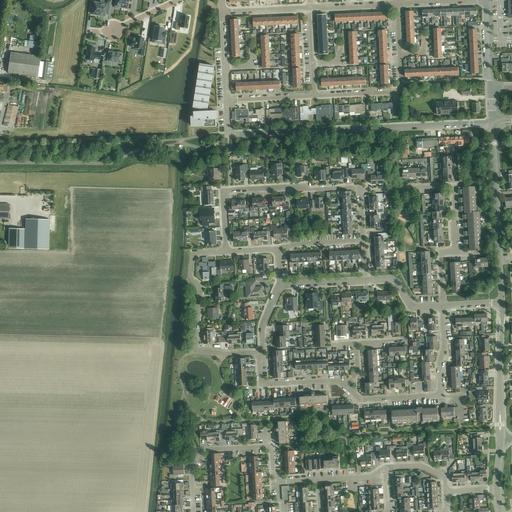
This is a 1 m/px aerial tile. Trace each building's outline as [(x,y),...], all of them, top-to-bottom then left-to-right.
[(132,2),(131,0),(122,0),(121,8),(127,9),(129,2),(132,2)] [(94,1),(91,1),(90,7),(93,7),(92,15),(98,16),(100,3),(94,2),(94,1)] [(100,3),(98,16),(101,16),(100,17),(104,18),(104,17),(105,17),(106,10),(109,11),(110,1),(107,1),(107,2),(100,1),(100,3)] [(177,25),(176,30),(188,32),(190,18),(182,17),(181,25),(177,25)] [(165,38),(166,32),(163,32),(164,28),(155,26),(152,40),(162,42),(162,38),(165,38)] [(171,32),(169,43),(176,44),(177,33),(171,32)] [(135,47),(134,50),(138,50),(138,49),(142,49),(141,51),(145,51),(146,42),(143,42),(144,38),(140,38),(140,37),(136,36),(136,39),(134,39),(133,40),(130,39),(129,46),(135,47)] [(85,55),(86,55),(86,59),(94,60),(94,59),(100,60),(101,53),(95,52),(95,48),(93,48),(93,47),(90,46),(89,47),(87,47),(87,51),(86,51),(85,55)] [(7,72),(38,77),(41,56),(10,52),(7,72)] [(108,65),(108,61),(112,62),(112,63),(116,64),(116,63),(120,63),(122,54),(117,54),(118,53),(113,52),(113,53),(109,52),(108,58),(103,58),(102,64),(108,65)] [(51,79),(53,62),(44,61),(42,79),(46,80),(46,78),(51,79)] [(216,127),(216,124),(216,123),(216,119),(217,119),(217,115),(217,112),(217,111),(209,112),(209,110),(208,109),(206,109),(206,107),(206,104),(207,104),(208,100),(207,100),(209,90),(210,86),(209,86),(211,78),(211,76),(212,76),(212,71),(212,66),(203,65),(202,68),(201,68),(200,76),(201,76),(200,82),(199,82),(197,90),(199,90),(198,96),(196,96),(195,104),(197,105),(196,108),(202,109),(201,113),(195,113),(195,117),(195,119),(192,119),(192,123),(192,127),(204,126),(204,127),(216,127)] [(437,115),(458,114),(458,101),(436,102),(437,115)] [(377,110),(382,109),(383,109),(382,104),(383,104),(383,103),(378,103),(378,104),(371,104),(371,111),(377,111),(377,110)] [(388,109),(394,109),(394,114),(398,114),(398,105),(394,105),(393,103),(390,103),(383,104),(382,104),(383,109),(382,109),(383,111),(388,111),(388,109)] [(13,128),(18,107),(8,104),(3,125),(13,128)] [(361,118),(365,118),(365,104),(364,104),(362,104),(357,104),(357,105),(350,105),(350,112),(355,112),(355,114),(361,113),(361,118)] [(316,107),(316,109),(317,114),(317,120),(321,120),(321,115),(330,114),(330,117),(334,116),(333,105),(330,105),(324,106),(325,107),(316,107)] [(350,114),(350,112),(350,105),(345,105),(338,106),(338,105),(334,105),(335,119),(340,119),(339,113),(344,113),(344,114),(350,114)] [(317,114),(316,109),(312,110),(312,111),(309,111),(309,106),(303,107),(300,107),(301,120),(308,119),(308,114),(317,114)] [(290,113),(283,113),(283,118),(291,118),(293,118),(293,120),(299,120),(298,107),(297,107),(295,107),(295,108),(290,109),(290,113)] [(261,108),(261,110),(256,110),(256,114),(253,114),(253,112),(249,112),(249,121),(252,121),(252,119),(257,118),(257,119),(260,119),(260,124),(265,123),(264,108),(261,108)] [(274,109),(275,109),(269,110),(266,110),(267,122),(272,122),(272,119),(283,118),(283,113),(282,108),(274,109)] [(247,122),(249,121),(249,112),(248,110),(243,110),(243,112),(242,112),(242,110),(235,110),(235,112),(233,112),(233,120),(236,119),(236,120),(240,120),(240,118),(246,118),(247,122)] [(447,147),(447,144),(447,137),(437,138),(438,147),(446,146),(446,147),(447,147)] [(447,144),(455,143),(455,146),(455,137),(447,137),(447,144)] [(464,143),(468,142),(468,139),(463,139),(463,137),(455,137),(455,146),(463,146),(463,143),(464,143)] [(417,148),(431,147),(431,138),(417,139),(417,148)] [(278,160),(279,164),(277,164),(277,166),(272,167),(272,170),(269,170),(270,175),(272,175),(273,179),(278,178),(278,173),(283,173),(282,164),(282,160),(278,160)] [(362,170),(359,170),(359,178),(365,178),(365,171),(368,171),(368,164),(361,165),(362,170)] [(245,173),(248,173),(247,165),(243,165),(243,167),(236,167),(237,181),(244,180),(245,180),(245,173)] [(352,178),(359,178),(359,170),(355,170),(355,165),(349,166),(349,172),(352,172),(352,178)] [(305,175),(309,175),(308,166),(305,166),(297,167),(298,177),(303,177),(303,173),(305,173),(305,175)] [(326,180),(325,175),(329,174),(329,167),(324,167),(324,170),(314,170),(315,177),(314,177),(314,178),(315,178),(315,180),(326,180)] [(263,170),(258,170),(258,168),(251,168),(251,171),(250,171),(251,180),(264,179),(264,176),(266,176),(266,169),(263,169),(263,170)] [(217,179),(222,179),(222,178),(221,169),(207,170),(207,177),(209,177),(209,182),(215,181),(215,179),(217,179)] [(345,177),(349,177),(348,172),(348,169),(344,169),(345,170),(333,171),(334,172),(334,175),(334,179),(343,179),(343,177),(345,177)] [(371,169),(368,169),(368,171),(368,178),(371,178),(372,184),(378,184),(377,176),(377,173),(374,174),(374,171),(371,171),(371,169)] [(381,176),(377,176),(378,184),(384,184),(384,177),(387,177),(386,170),(380,171),(381,176)] [(205,205),(214,205),(213,191),(211,191),(211,190),(211,187),(201,187),(201,191),(204,191),(205,205)] [(475,187),(463,187),(464,196),(476,195),(475,187)] [(376,197),(369,197),(370,204),(380,203),(380,200),(383,200),(383,193),(376,194),(376,197)] [(464,196),(464,204),(476,204),(476,195),(464,196)] [(276,207),(280,207),(279,197),(272,198),(273,205),(270,205),(270,211),(276,211),(276,207)] [(285,197),(279,197),(280,207),(284,206),(284,210),(290,210),(289,204),(286,204),(285,197)] [(265,198),(259,199),(260,208),(263,207),(264,211),(269,211),(268,205),(266,205),(265,198)] [(316,208),(323,208),(323,198),(315,198),(315,202),(314,202),(314,201),(311,201),(311,208),(314,208),(314,207),(316,207),(316,208)] [(254,208),(260,208),(259,199),(253,199),(253,204),(250,204),(251,211),(254,211),(254,208)] [(298,209),(309,208),(308,199),(306,199),(297,200),(298,209)] [(234,210),(239,210),(238,200),(232,200),(232,206),(229,206),(229,213),(235,213),(234,210)] [(244,213),(249,212),(249,205),(246,205),(245,201),(241,201),(241,200),(238,200),(239,210),(244,210),(244,213)] [(0,219),(9,219),(9,204),(0,203),(0,219)] [(380,203),(370,204),(370,210),(377,209),(377,212),(384,212),(383,206),(381,206),(381,203),(380,203)] [(465,213),(468,213),(477,212),(476,204),(464,204),(465,213)] [(212,216),(214,216),(214,214),(214,209),(200,210),(201,217),(202,217),(203,226),(209,225),(209,223),(213,223),(213,219),(212,219),(212,216)] [(384,218),(384,212),(377,212),(377,215),(370,216),(371,222),(379,221),(379,218),(384,218)] [(477,212),(468,213),(468,221),(480,220),(480,212),(477,212)] [(25,230),(24,248),(49,248),(50,220),(25,219),(25,230)] [(481,229),(480,220),(468,221),(469,229),(481,229)] [(379,224),(379,221),(371,222),(371,228),(378,228),(378,231),(385,231),(384,224),(379,224)] [(275,239),(281,238),(281,229),(278,229),(278,225),(271,226),(272,233),(274,233),(275,239)] [(282,229),(281,229),(281,238),(288,238),(287,231),(291,231),(290,225),(285,225),(285,227),(282,227),(282,229)] [(245,231),(241,232),(241,242),(248,241),(248,235),(251,235),(250,227),(248,227),(245,227),(245,231)] [(268,236),(270,236),(270,233),(270,227),(264,228),(264,231),(261,232),(261,240),(268,240),(268,236)] [(234,242),(241,242),(241,232),(236,232),(236,228),(230,228),(231,236),(234,236),(234,242)] [(255,241),(261,240),(261,232),(258,232),(257,228),(251,228),(252,235),(252,237),(255,236),(255,241)] [(25,230),(9,229),(8,247),(24,248),(25,230)] [(208,245),(216,245),(215,231),(209,232),(209,229),(201,229),(201,232),(205,232),(205,239),(207,239),(208,245)] [(481,237),(481,229),(469,229),(469,238),(481,237)] [(387,233),(378,233),(378,236),(374,237),(374,239),(375,239),(375,243),(383,242),(383,238),(388,238),(387,233)] [(482,249),(481,237),(469,238),(470,250),(477,250),(477,251),(479,251),(479,250),(483,250),(483,249),(482,249)] [(258,271),(269,270),(269,259),(259,260),(260,266),(258,266),(258,271)] [(377,270),(385,270),(384,262),(389,262),(389,259),(384,259),(384,260),(376,261),(376,260),(375,261),(375,263),(377,263),(377,266),(377,270)] [(247,274),(250,274),(253,273),(253,266),(250,267),(249,260),(239,260),(240,271),(246,270),(247,274)] [(228,272),(235,271),(234,262),(229,262),(229,261),(221,262),(221,270),(228,270),(228,272)] [(212,275),(216,275),(215,262),(208,262),(208,263),(207,264),(206,263),(203,263),(199,263),(199,267),(203,267),(203,280),(210,280),(209,273),(212,273),(212,275)] [(247,298),(263,296),(262,287),(255,288),(254,283),(245,284),(247,298)] [(224,302),(223,293),(226,293),(225,291),(233,291),(232,286),(225,286),(225,289),(223,289),(224,289),(224,285),(217,285),(217,289),(214,289),(215,302),(224,302)] [(367,299),(369,299),(368,290),(364,291),(363,292),(361,292),(360,291),(356,291),(356,300),(358,300),(358,301),(360,302),(366,302),(367,300),(367,299)] [(378,295),(375,295),(375,302),(378,302),(378,300),(391,299),(390,292),(378,292),(378,295)] [(342,293),(342,294),(342,302),(349,302),(349,301),(351,301),(351,294),(349,294),(348,293),(342,293)] [(318,309),(322,309),(322,301),(318,301),(317,294),(314,294),(314,295),(308,295),(309,303),(307,303),(308,308),(318,307),(318,309)] [(338,306),(341,306),(341,299),(338,299),(338,295),(331,296),(332,304),(338,304),(338,306)] [(286,311),(298,310),(297,297),(292,298),(286,298),(287,304),(286,304),(286,311)] [(245,319),(253,319),(253,308),(248,309),(248,304),(242,304),(242,309),(244,309),(245,319)] [(218,308),(221,308),(221,305),(214,305),(214,308),(208,308),(208,319),(219,318),(218,308)] [(392,315),(388,316),(389,328),(392,328),(392,333),(400,333),(400,322),(393,322),(392,315)] [(345,321),(346,321),(346,325),(337,325),(337,332),(337,335),(337,336),(346,336),(345,333),(349,333),(348,332),(348,318),(341,319),(342,321),(345,321)] [(410,322),(408,322),(409,330),(411,329),(411,330),(418,330),(418,328),(417,326),(417,319),(410,320),(410,322)] [(246,323),(243,323),(243,328),(244,338),(246,338),(247,343),(254,342),(254,333),(246,334),(246,323)] [(374,323),(368,324),(368,330),(372,330),(372,334),(378,334),(377,325),(374,325),(374,323)] [(381,325),(377,325),(378,334),(384,334),(384,330),(387,329),(386,323),(381,323),(381,325)] [(354,335),(360,335),(359,326),(356,326),(356,324),(350,325),(350,332),(353,331),(354,335)] [(362,326),(359,326),(360,335),(366,335),(365,331),(368,330),(368,324),(366,324),(362,324),(362,326)] [(212,337),(216,337),(215,334),(214,334),(214,328),(207,328),(207,332),(203,332),(203,338),(212,337)] [(241,329),(241,332),(237,332),(237,334),(234,334),(234,343),(240,343),(240,339),(241,339),(243,339),(243,329),(241,329)] [(225,330),(225,333),(225,335),(222,336),(222,342),(225,342),(225,340),(228,340),(228,344),(234,343),(234,334),(231,334),(230,333),(227,333),(226,330),(225,330)] [(481,351),(490,351),(489,339),(485,339),(484,336),(479,336),(479,340),(480,340),(481,351)] [(488,362),(489,361),(489,356),(486,357),(486,353),(478,354),(479,357),(480,357),(480,368),(488,368),(488,362)] [(479,385),(488,385),(488,372),(479,372),(479,385)] [(461,388),(461,383),(449,384),(450,386),(452,386),(452,389),(455,389),(455,393),(464,392),(464,389),(464,388),(461,388)] [(484,400),(488,400),(487,391),(476,391),(476,395),(478,395),(478,399),(484,399),(484,400)] [(299,397),(300,406),(315,406),(317,405),(326,405),(327,405),(327,404),(327,395),(315,396),(314,392),(312,392),(312,396),(299,397)] [(347,401),(347,405),(348,405),(348,414),(359,414),(359,406),(354,406),(354,405),(349,405),(349,401),(347,401)] [(442,417),(449,417),(449,408),(447,408),(447,405),(444,405),(445,408),(441,408),(442,417)] [(479,421),(487,421),(486,408),(484,408),(484,405),(477,406),(477,409),(479,409),(479,421)] [(449,417),(457,416),(457,407),(449,408),(449,417)] [(438,420),(438,408),(423,409),(423,408),(417,408),(417,410),(392,411),(392,423),(396,423),(396,425),(398,425),(398,423),(401,422),(401,425),(403,425),(403,422),(406,422),(406,425),(408,425),(408,422),(411,422),(411,424),(413,424),(413,422),(416,422),(416,424),(418,424),(418,421),(423,421),(423,424),(425,423),(425,421),(428,421),(428,423),(430,423),(430,421),(433,421),(433,423),(435,423),(435,420),(438,420)] [(288,426),(288,421),(278,422),(279,429),(274,429),(275,432),(279,432),(280,444),(289,443),(288,429),(288,426)] [(242,427),(248,426),(249,439),(256,439),(255,425),(248,426),(248,424),(242,424),(242,427)] [(234,440),(238,440),(238,436),(243,436),(243,429),(241,429),(232,429),(232,431),(232,441),(234,441),(234,440)] [(216,432),(213,432),(214,441),(220,441),(220,437),(223,437),(222,430),(216,430),(216,432)] [(226,437),(226,441),(230,440),(230,441),(232,441),(232,431),(228,432),(228,430),(222,430),(223,437),(226,437)] [(204,431),(200,431),(200,439),(208,439),(208,442),(214,441),(213,432),(210,433),(210,431),(204,431)] [(473,441),(473,445),(482,444),(481,438),(477,438),(477,435),(470,435),(471,441),(473,441)] [(424,446),(419,446),(419,456),(425,456),(424,449),(427,448),(427,442),(424,443),(424,446)] [(414,457),(419,456),(419,446),(413,447),(413,443),(410,443),(410,445),(410,452),(413,451),(414,457)] [(482,450),(482,444),(473,445),(473,448),(471,448),(472,454),(478,453),(478,450),(482,450)] [(407,447),(402,447),(402,459),(408,459),(407,452),(410,452),(410,445),(407,446),(407,447)] [(449,455),(452,455),(452,448),(449,448),(449,446),(448,446),(446,445),(443,449),(441,449),(441,451),(442,461),(449,460),(449,455)] [(388,450),(385,451),(385,460),(391,460),(391,453),(394,453),(393,446),(388,447),(388,450)] [(397,446),(393,446),(394,453),(396,452),(397,460),(402,459),(402,447),(397,447),(397,446)] [(380,461),(385,460),(385,451),(380,451),(379,447),(376,447),(377,454),(380,454),(380,461)] [(434,461),(442,461),(441,451),(434,451),(434,449),(430,450),(431,456),(434,456),(434,461)] [(361,458),(361,454),(361,453),(357,454),(358,460),(361,460),(361,468),(367,467),(366,458),(361,458)] [(372,467),(372,460),(372,459),(375,459),(374,453),(371,453),(371,454),(366,455),(366,458),(367,467),(372,467)] [(333,459),(322,459),(323,469),(338,468),(339,467),(339,457),(333,457),(333,459)] [(178,474),(184,474),(184,466),(173,466),(173,474),(169,474),(170,478),(178,477),(178,474)] [(470,467),(467,467),(467,471),(467,478),(471,478),(471,482),(477,482),(476,473),(473,473),(473,471),(470,471),(470,467)] [(480,472),(476,473),(477,482),(483,481),(483,477),(486,477),(485,470),(480,471),(480,472)] [(464,478),(467,478),(467,471),(461,472),(461,474),(458,474),(458,483),(465,482),(464,478)] [(449,475),(449,480),(452,480),(452,483),(458,483),(458,474),(455,474),(455,472),(451,472),(449,475)] [(392,479),(392,484),(403,483),(403,478),(404,478),(404,475),(395,476),(396,478),(392,479)] [(171,489),(174,489),(184,489),(183,483),(183,480),(174,481),(174,483),(171,483),(171,489)] [(424,488),(427,488),(437,487),(437,482),(431,483),(431,480),(423,480),(424,488)] [(373,489),(373,487),(366,487),(367,490),(368,490),(368,495),(379,494),(378,489),(373,489)] [(477,498),(469,499),(469,504),(479,503),(479,501),(483,501),(484,499),(484,495),(477,496),(477,498)] [(478,511),(480,511),(482,511),(489,511),(488,508),(480,509),(479,503),(469,504),(469,510),(478,509),(478,511)]
